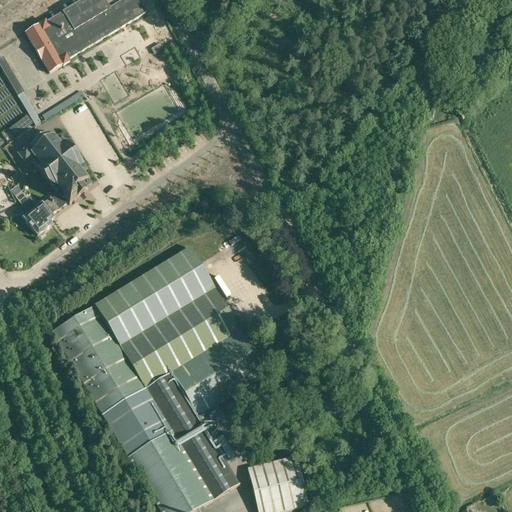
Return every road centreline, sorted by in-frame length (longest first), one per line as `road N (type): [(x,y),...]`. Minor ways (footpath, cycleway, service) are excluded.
road 1 (unclassified): [(434,511),(234,129)]
road 2 (track): [(481,0),(285,225)]
road 3 (unclassified): [(15,285),(234,129)]
road 4 (track): [(0,317),(80,511)]
road 5 (unclassified): [(234,129),(167,0)]
